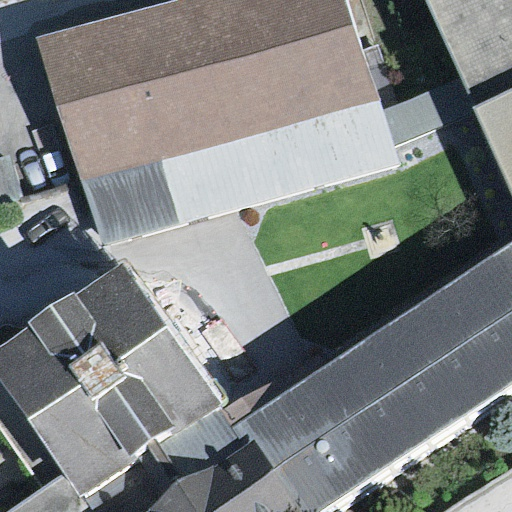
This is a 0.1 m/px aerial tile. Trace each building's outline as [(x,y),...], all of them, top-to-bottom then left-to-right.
[(344,0),(271,0),(57,61),(110,247),(392,168),(344,0)] [(511,0),(485,0),(449,15),(511,161),(511,0)] [(12,142),(0,148),(0,203),(35,185),(12,142)] [(511,278),(258,449),(302,511),(367,511),(511,415),(511,278)] [(0,385),(0,445),(44,511),(302,511),(258,449),(244,431),(148,290),(2,389),(0,385)]
